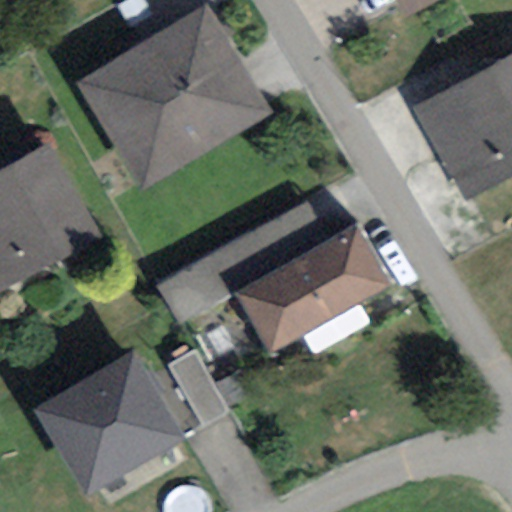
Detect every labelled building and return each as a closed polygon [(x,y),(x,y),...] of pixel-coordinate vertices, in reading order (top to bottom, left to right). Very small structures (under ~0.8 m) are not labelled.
[(394,0),(405,20),(441,0),(394,0)] [(205,6),(77,82),(142,190),(269,114),(205,6)] [(511,53),(414,105),(466,202),(511,177),(511,53)] [(0,168),(0,292),(100,237),(46,143),(0,168)] [(333,241),(311,202),(158,289),(180,327),(236,295),(333,241)] [(236,295),(269,353),(387,287),(353,228),(333,241),(236,295)] [(188,441),(134,351),(34,411),(88,501),(188,441)] [(195,354),(171,367),(202,425),(227,412),(195,354)]
